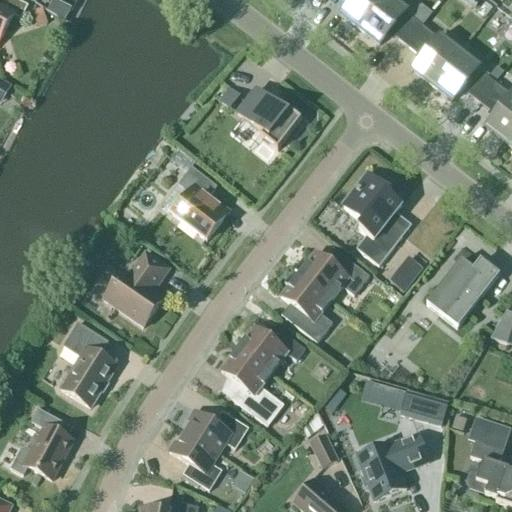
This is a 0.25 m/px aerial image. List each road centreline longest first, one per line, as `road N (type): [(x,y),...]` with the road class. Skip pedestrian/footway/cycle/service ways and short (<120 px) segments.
road 1 (residential): [(104,511),(133,436),(172,375),(369,117)]
road 2 (residential): [(369,117),(219,0)]
road 3 (residential): [(511,228),(369,117)]
